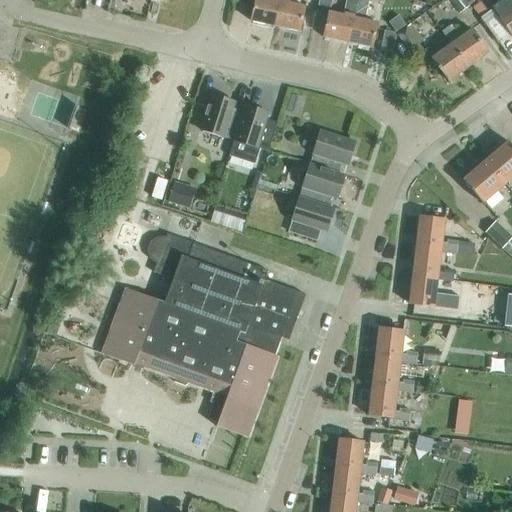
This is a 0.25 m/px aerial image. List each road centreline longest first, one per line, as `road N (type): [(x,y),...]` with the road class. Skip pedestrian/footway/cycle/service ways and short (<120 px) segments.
road 1 (residential): [(272,511),(382,206),(420,142)]
road 2 (residential): [(29,476),(205,489),(265,511)]
road 3 (residential): [(420,142),(355,89),(203,52)]
